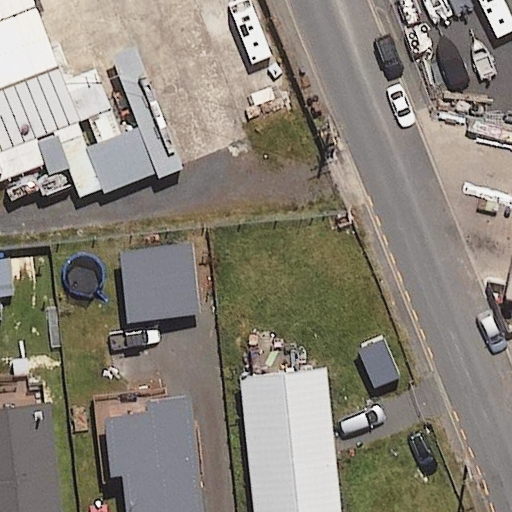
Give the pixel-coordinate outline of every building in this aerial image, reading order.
[(142,52),(66,80),(36,0),(0,0),(0,178),(6,196),(59,177),(73,172),(80,194),(180,158),(142,52)] [(511,227),(498,290),(511,292),(511,227)] [(127,312),(199,307),(194,237),(122,242),(127,312)] [(255,511),(341,511),(328,359),(243,366),(255,511)] [(0,511),(63,511),(51,388),(0,393),(0,511)] [(129,511),(204,511),(194,397),(108,405),(114,475),(126,474),(129,511)]
